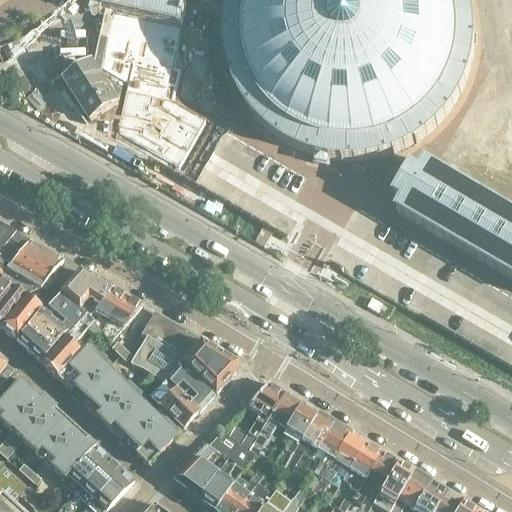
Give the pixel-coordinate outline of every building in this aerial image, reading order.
[(105,0),(103,11),(180,28),(186,0),(105,0)] [(225,31),(225,37),(225,42),(225,48),(226,54),(227,60),(228,66),(229,71),(231,77),(233,83),(235,88),(238,93),(241,99),(244,104),(247,109),(250,113),(254,118),(258,122),(257,124),(262,129),(263,128),(268,132),(273,136),(277,139),(283,143),(288,146),(293,149),(299,151),(304,154),(310,156),(316,158),(313,164),(329,168),(329,161),(335,162),(341,162),(346,162),(352,162),(358,162),(364,161),(369,161),(375,159),(381,158),(386,156),(392,155),(397,152),(403,150),(408,147),(413,145),(414,146),(420,142),(419,141),(424,137),(429,134),(433,130),(438,126),(442,121),(446,117),(449,112),(453,107),(456,102),(459,97),(461,92),(464,86),(466,81),(468,75),(470,69),(471,64),(472,58),(473,52),(473,46),(474,40),(474,34),(473,28),(473,22),(472,16),(471,11),(469,5),(467,0),(230,0),(230,2),(229,7),(227,13),(226,19),(225,25),(225,31)] [(511,0),(489,0),(498,13),(511,34),(511,42),(496,69),(477,102),(453,142),(440,164),(476,183),(511,203),(511,0)] [(103,11),(92,65),(98,75),(100,69),(127,84),(126,91),(125,91),(115,140),(175,175),(206,120),(174,101),(165,99),(180,28),(103,11)] [(92,65),(66,82),(90,121),(118,105),(98,75),(92,65)] [(412,169),(394,199),(401,203),(401,206),(397,214),(511,280),(511,214),(426,164),(421,172),(418,173),(412,169)] [(0,255),(1,253),(1,252),(14,237),(0,229),(0,255)] [(0,266),(1,267),(8,258),(14,261),(28,245),(14,237),(1,252),(1,253),(0,255),(0,266)] [(28,245),(14,261),(5,271),(39,290),(62,263),(28,245)] [(98,308),(112,291),(79,271),(58,295),(59,296),(78,311),(88,301),(98,308)] [(0,278),(0,305),(12,290),(0,278)] [(12,290),(0,305),(0,328),(23,299),(12,290)] [(98,308),(88,321),(92,325),(99,334),(109,345),(121,331),(142,308),(128,300),(112,291),(98,308)] [(79,325),(87,333),(94,339),(99,333),(85,317),(78,312),(78,311),(59,296),(47,308),(59,318),(65,322),(73,328),(74,330),(79,325)] [(23,299),(0,328),(0,329),(16,342),(40,313),(23,299)] [(40,313),(16,342),(27,351),(52,324),(53,323),(40,313)] [(153,342),(165,322),(154,315),(141,338),(141,339),(144,341),(146,338),(153,342)] [(52,324),(27,351),(40,364),(63,339),(65,340),(74,330),(73,328),(65,322),(59,329),(53,323),(52,324)] [(165,349),(176,328),(165,322),(153,342),(165,349)] [(63,339),(40,364),(56,380),(79,356),(72,349),(82,339),(87,333),(79,325),(74,330),(65,340),(63,339)] [(174,355),(186,334),(176,328),(165,349),(174,355)] [(199,342),(186,334),(174,355),(183,361),(199,342)] [(166,381),(183,361),(146,339),(129,366),(143,372),(163,384),(166,381)] [(117,341),(111,347),(125,361),(131,355),(117,341)] [(238,373),(236,365),(199,342),(166,381),(175,391),(199,414),(238,373)] [(147,468),(179,435),(88,347),(84,352),(83,351),(56,380),(69,393),(68,394),(68,397),(73,401),(76,401),(76,404),(80,408),(83,408),(84,407),(119,441),(118,442),(118,445),(123,449),(126,449),(126,452),(130,457),(133,457),(134,456),(147,468)] [(0,388),(13,373),(0,361),(0,388)] [(0,404),(0,416),(2,419),(0,420),(0,424),(12,435),(0,448),(0,455),(6,461),(22,444),(35,456),(40,451),(54,465),(50,469),(64,482),(95,448),(21,381),(0,404)] [(149,400),(158,408),(182,432),(199,414),(175,391),(174,392),(165,383),(149,400)] [(268,385),(245,410),(258,417),(247,436),(253,441),(266,422),(283,394),(268,385)] [(283,394),(266,422),(249,450),(247,451),(257,457),(276,428),(282,432),(299,405),(283,394)] [(299,405),(282,432),(292,438),(274,467),(281,472),(300,443),(316,415),(299,405)] [(316,415),(300,443),(281,473),(289,477),(302,456),(309,460),(315,452),(332,425),(316,415)] [(332,425),(315,452),(324,457),(314,475),(314,476),(306,489),(305,490),(311,494),(331,462),(348,435),(332,425)] [(221,435),(177,481),(178,486),(199,502),(218,475),(227,462),(242,471),(253,457),(221,435)] [(348,435),(331,462),(311,495),(318,499),(326,488),(327,488),(335,475),(342,479),(348,471),(365,445),(348,435)] [(246,439),(242,445),(240,447),(247,451),(252,444),(246,439)] [(365,445),(348,471),(342,481),(350,486),(349,488),(357,493),(364,482),(365,482),(382,455),(365,445)] [(64,482),(61,485),(73,496),(108,460),(95,448),(64,482)] [(382,455),(365,482),(350,505),(357,506),(361,505),(373,487),(380,492),(397,464),(382,455)] [(108,460),(73,496),(86,508),(121,472),(108,460)] [(233,485),(214,511),(237,511),(257,486),(271,467),(264,462),(246,485),(238,479),(233,485)] [(218,475),(199,502),(213,511),(214,511),(233,485),(226,480),(235,468),(227,463),(218,475)] [(380,492),(372,505),(382,511),(389,511),(396,502),(414,475),(397,464),(380,492)] [(41,482),(23,467),(18,472),(36,488),(41,482)] [(22,485),(4,469),(0,473),(0,493),(8,500),(22,485)] [(121,472),(86,508),(90,511),(106,511),(112,507),(134,483),(121,472)] [(389,511),(401,511),(405,507),(412,511),(429,484),(414,475),(396,502),(389,511)] [(429,484),(412,511),(413,511),(434,511),(446,494),(429,484)] [(257,486),(237,511),(260,511),(271,497),(257,486)] [(28,489),(20,498),(34,511),(40,504),(43,502),(28,489)] [(291,505),(285,511),(296,511),(309,494),(303,489),(291,505)] [(271,497),(260,511),(285,511),(291,505),(274,493),(271,497)] [(434,511),(457,511),(462,504),(446,494),(434,511)] [(0,498),(0,511),(15,511),(12,509),(13,507),(7,501),(5,503),(0,498)] [(343,500),(338,510),(340,511),(345,511),(350,504),(343,500)]
